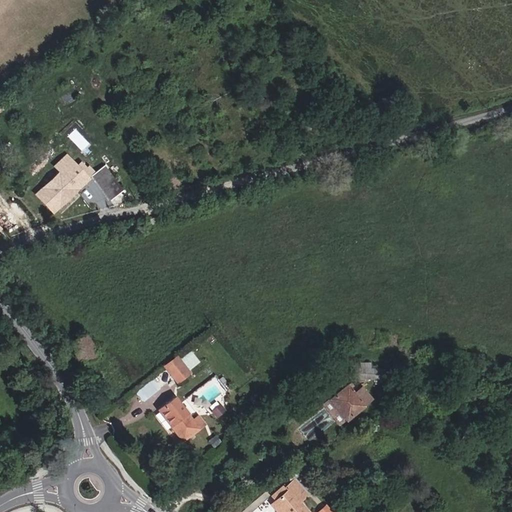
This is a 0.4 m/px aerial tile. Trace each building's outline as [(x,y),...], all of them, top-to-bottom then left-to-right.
[(67,158),(73,151),(69,146),(63,153),(67,158)] [(59,206),(88,178),(86,177),(90,173),(80,163),(71,171),(61,160),(55,166),(60,171),(42,189),(59,206)] [(122,190),(104,166),(91,175),(109,199),(122,190)] [(157,223),(156,217),(146,220),(148,225),(157,223)] [(97,354),(84,335),(69,345),(82,364),(97,354)] [(192,350),(182,357),(189,368),(199,362),(192,350)] [(188,372),(176,357),(165,366),(177,381),(188,372)] [(393,380),(393,370),(357,367),(356,378),(393,380)] [(137,390),(143,399),(160,387),(154,378),(137,390)] [(362,405),(370,399),(360,387),(352,393),(346,385),(328,399),(345,420),(363,406),(362,405)] [(203,424),(197,416),(192,421),(174,398),(158,410),(182,441),(203,424)] [(345,420),(328,399),(322,404),(339,425),(345,420)] [(216,416),(223,410),(219,406),(212,411),(216,416)] [(307,511),(298,501),(305,494),(293,480),(285,486),(288,489),(275,500),(274,500),(283,511),(307,511)] [(275,500),(288,489),(285,486),(284,485),(271,495),(275,500)] [(283,511),(274,500),(270,504),(277,511),(283,511)]
